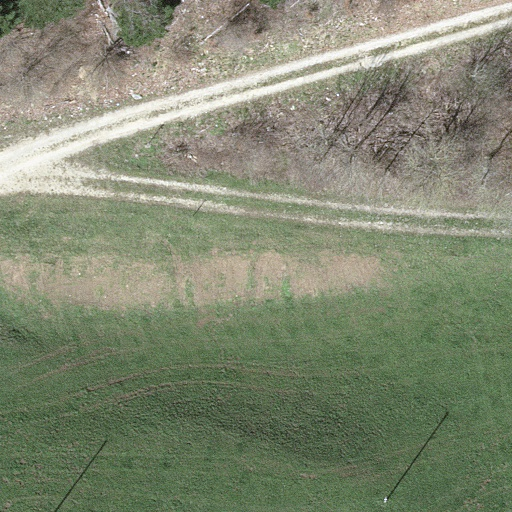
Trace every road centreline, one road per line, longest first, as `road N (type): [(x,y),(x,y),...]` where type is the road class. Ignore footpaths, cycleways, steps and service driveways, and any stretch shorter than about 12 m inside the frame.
road 1 (track): [(511,1),(0,164)]
road 2 (track): [(511,211),(284,206),(0,173)]
